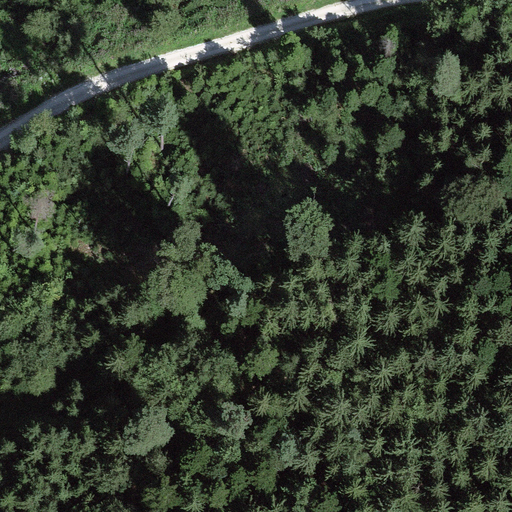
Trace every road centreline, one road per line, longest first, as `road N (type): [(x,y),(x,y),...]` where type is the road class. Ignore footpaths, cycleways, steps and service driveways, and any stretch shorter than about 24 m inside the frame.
road 1 (track): [(0,437),(219,293),(276,268),(350,243),(511,226)]
road 2 (track): [(387,0),(120,76),(0,141)]
